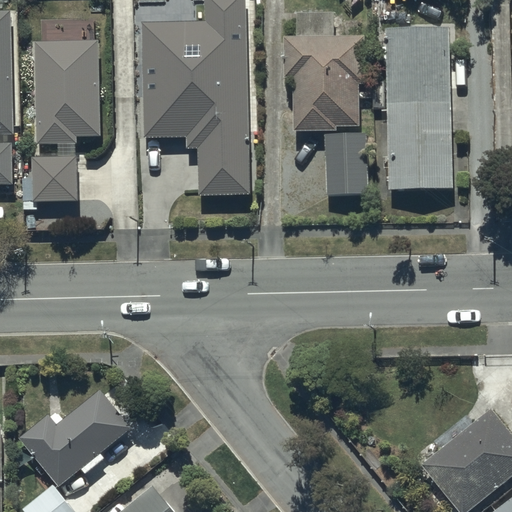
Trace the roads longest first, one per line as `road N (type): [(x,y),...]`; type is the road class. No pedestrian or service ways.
road 1 (tertiary): [(157,295),(511,288)]
road 2 (residential): [(157,295),(333,511)]
road 3 (tertiary): [(0,300),(157,295)]
